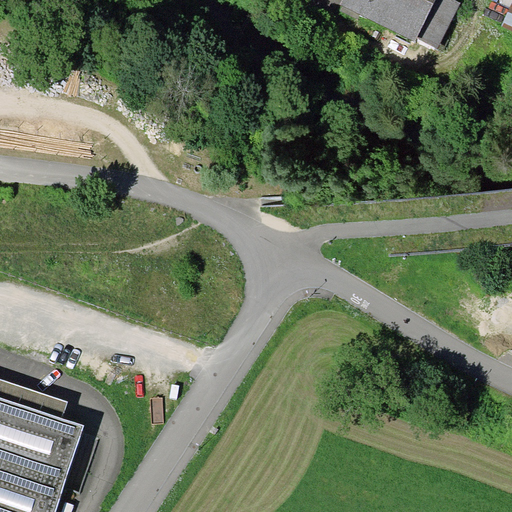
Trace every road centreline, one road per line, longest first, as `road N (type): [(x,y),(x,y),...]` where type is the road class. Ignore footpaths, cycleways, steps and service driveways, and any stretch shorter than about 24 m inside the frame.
road 1 (residential): [(126,511),(291,258),(511,375)]
road 2 (trunk): [(0,224),(255,231),(511,213)]
